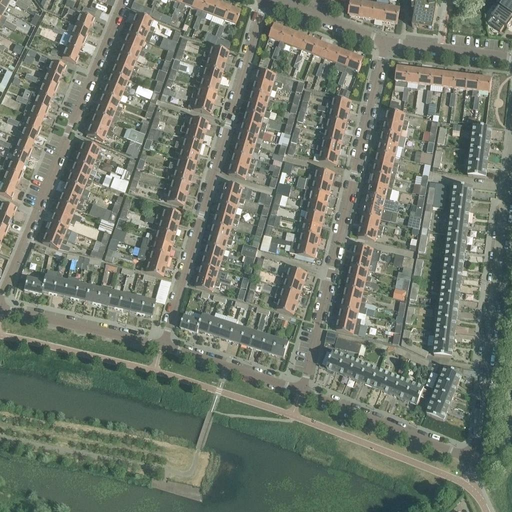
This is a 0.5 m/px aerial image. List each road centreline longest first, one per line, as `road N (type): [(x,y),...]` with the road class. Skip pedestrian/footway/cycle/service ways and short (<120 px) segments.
road 1 (residential): [(162,346),(264,0)]
road 2 (residential): [(302,390),(383,41)]
road 3 (residential): [(0,307),(123,0)]
road 4 (residential): [(470,457),(511,150)]
road 5 (unclassified): [(470,457),(302,390)]
road 6 (unclassified): [(162,346),(0,308)]
road 7 (unclassified): [(302,390),(162,346)]
road 8 (residential): [(383,41),(511,57)]
